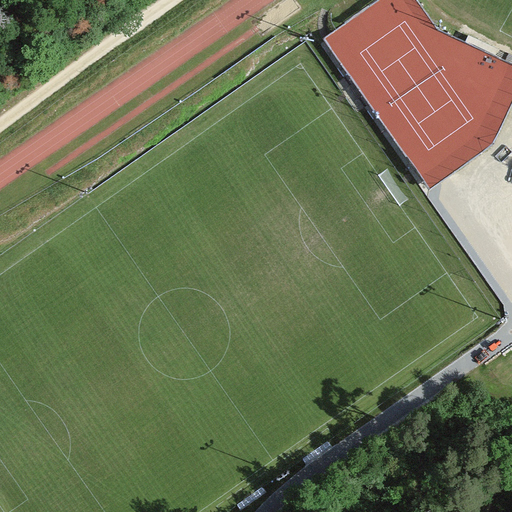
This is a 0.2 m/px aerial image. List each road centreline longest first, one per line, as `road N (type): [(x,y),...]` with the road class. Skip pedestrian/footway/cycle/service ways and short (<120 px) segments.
road 1 (unclassified): [(268,511),(301,480),(511,333)]
road 2 (track): [(0,122),(175,0)]
